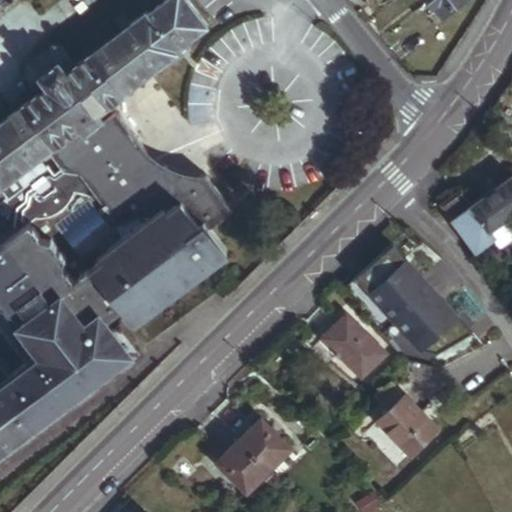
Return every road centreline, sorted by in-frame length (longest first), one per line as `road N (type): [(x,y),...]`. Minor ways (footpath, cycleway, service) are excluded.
road 1 (secondary): [(380,186),(51,511)]
road 2 (residential): [(511,331),(462,259),(380,186)]
road 3 (residential): [(325,0),(436,125)]
road 4 (secondary): [(511,12),(436,125)]
